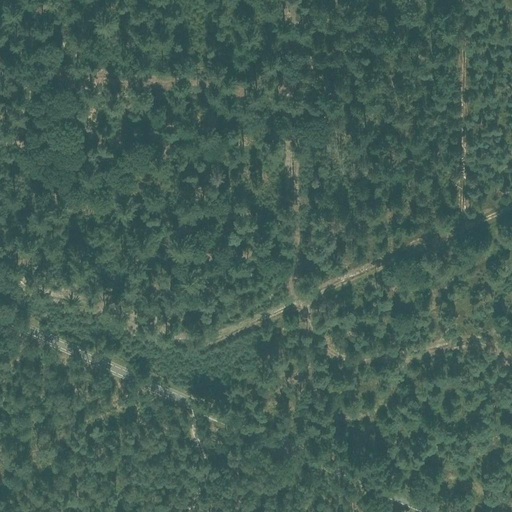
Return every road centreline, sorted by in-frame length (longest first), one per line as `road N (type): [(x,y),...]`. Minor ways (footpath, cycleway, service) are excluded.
road 1 (track): [(511,203),(216,333),(0,258)]
road 2 (tertiary): [(444,511),(0,312)]
road 3 (track): [(470,221),(466,0)]
road 4 (track): [(186,511),(190,432),(168,390)]
